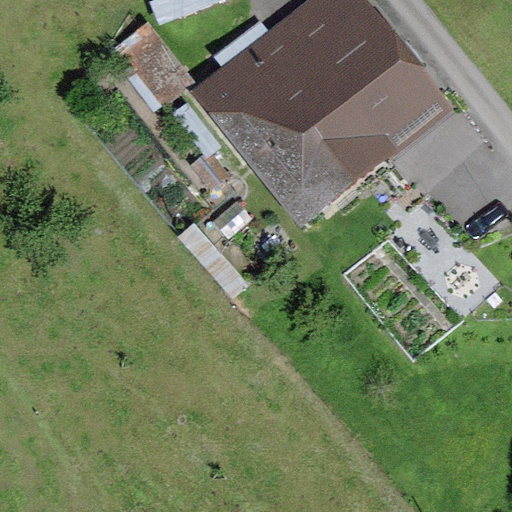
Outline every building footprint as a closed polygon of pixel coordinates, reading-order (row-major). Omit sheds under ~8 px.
[(157,0),(167,22),(216,0),(157,0)] [(215,98),(303,207),(439,100),(356,0),(321,0),(225,75),(232,84),(215,98)] [(124,52),(165,105),(188,88),(146,34),(124,52)] [(201,171),(213,188),(225,179),(213,162),(201,171)] [(236,204),(213,224),(228,241),(251,221),(236,204)]
